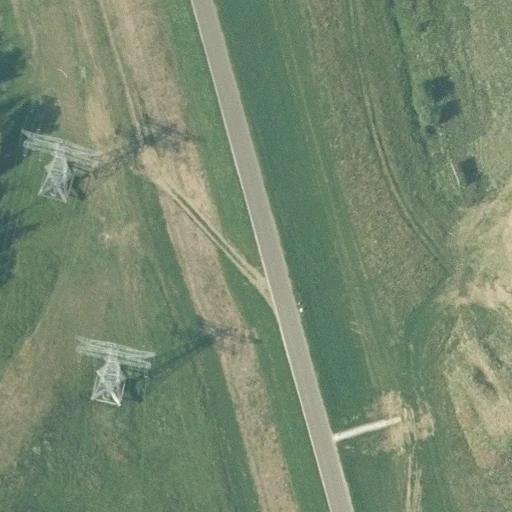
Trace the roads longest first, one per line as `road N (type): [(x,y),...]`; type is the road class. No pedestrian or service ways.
road 1 (unclassified): [(335,511),(199,0)]
road 2 (track): [(157,175),(263,282),(273,279)]
